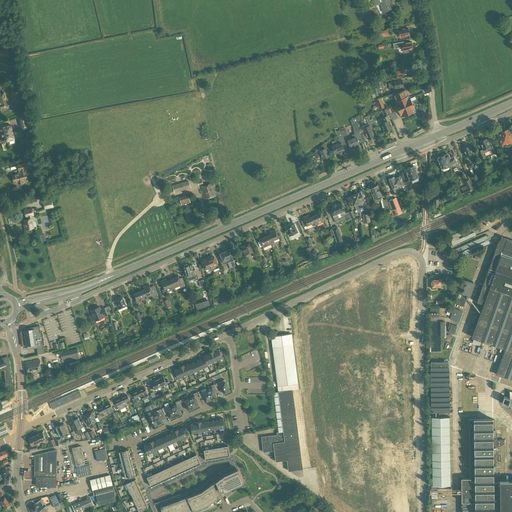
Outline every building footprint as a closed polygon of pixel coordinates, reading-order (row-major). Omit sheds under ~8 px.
[(372,0),(375,6),(380,4),(383,13),(392,10),(388,0),(372,0)] [(396,30),(396,33),(397,35),(400,34),(400,37),(410,35),(408,28),(396,30)] [(403,51),(405,53),(408,52),(409,53),(412,52),(412,49),(413,49),(411,42),(402,44),(402,42),(393,43),(394,49),(402,47),(403,51)] [(0,57),(7,55),(7,54),(9,53),(7,49),(8,49),(6,44),(1,46),(2,49),(0,49),(0,57)] [(22,95),(17,80),(8,82),(12,95),(17,94),(18,96),(22,95)] [(391,82),(391,83),(388,83),(389,88),(392,88),(392,89),(403,87),(402,80),(391,82)] [(396,101),(408,96),(405,90),(393,95),(396,101)] [(408,96),(396,101),(395,101),(396,103),(395,103),(401,116),(402,117),(415,112),(414,110),(415,110),(409,97),(408,96)] [(392,129),(388,120),(386,116),(383,117),(385,122),(381,123),(381,124),(382,126),(383,129),(384,131),(385,132),(392,129)] [(374,137),(371,129),(373,128),(371,122),(368,123),(369,126),(363,128),(368,140),(374,137)] [(10,125),(0,127),(0,128),(0,130),(0,131),(1,131),(3,138),(3,139),(2,140),(3,141),(4,142),(9,141),(9,140),(13,138),(14,139),(10,125)] [(358,127),(354,128),(353,128),(354,134),(352,135),(353,139),(347,141),(350,147),(359,144),(358,143),(361,142),(361,143),(362,143),(361,142),(360,136),(358,127)] [(335,154),(344,150),(342,146),(346,144),(340,130),(336,131),(339,138),(335,140),(336,144),(331,146),(335,154)] [(507,130),(502,131),(502,130),(501,130),(498,131),(497,132),(498,134),(503,147),(508,145),(508,146),(511,144),(511,139),(510,135),(509,135),(507,130)] [(487,139),(486,139),(480,142),(484,153),(488,152),(491,150),(490,147),(487,139)] [(321,146),(322,149),(320,151),(322,155),(320,156),(320,157),(319,157),(320,160),(329,156),(326,148),(324,144),(321,146)] [(475,157),(470,146),(463,149),(468,159),(471,158),(471,159),(475,157)] [(441,156),(438,158),(438,157),(438,158),(438,159),(437,159),(438,159),(442,169),(443,170),(444,171),(448,169),(449,167),(448,166),(452,164),(453,166),(457,165),(456,163),(457,163),(457,162),(454,156),(450,158),(449,155),(449,154),(447,154),(444,155),(443,155),(442,156),(441,156)] [(18,165),(19,169),(19,171),(20,172),(17,173),(18,174),(12,175),(13,179),(13,180),(13,182),(14,182),(14,183),(18,182),(18,184),(24,183),(24,180),(27,179),(26,175),(31,174),(30,170),(28,170),(28,169),(32,168),(30,162),(18,165)] [(414,166),(405,170),(409,181),(405,182),(409,191),(414,189),(412,183),(413,183),(411,180),(418,177),(419,177),(418,176),(418,177),(417,173),(417,172),(416,170),(414,166)] [(394,177),(389,179),(395,194),(399,192),(400,193),(402,193),(401,191),(404,190),(400,181),(401,180),(400,177),(395,179),(394,177)] [(472,190),(471,187),(468,180),(464,182),(467,188),(461,190),(463,194),(472,190)] [(190,187),(188,182),(173,187),(175,192),(190,187)] [(200,187),(204,200),(216,196),(212,183),(200,187)] [(376,200),(381,198),(382,198),(377,186),(370,189),(374,198),(375,198),(376,200)] [(354,195),(360,208),(363,207),(360,202),(365,200),(361,192),(354,195)] [(360,208),(354,195),(347,198),(350,206),(354,205),(356,209),(360,208)] [(189,203),(187,196),(179,199),(181,205),(189,203)] [(397,198),(394,199),(389,201),(392,210),(403,206),(400,198),(398,199),(397,198)] [(43,202),(45,209),(53,207),(52,200),(43,202)] [(349,212),(345,214),(344,211),(345,210),(342,202),(336,205),(336,204),(333,205),(333,206),(330,208),(334,218),(338,216),(337,214),(341,212),(342,215),(344,214),(346,221),(352,218),(349,212)] [(32,222),(34,221),(32,215),(34,215),(32,208),(24,210),(26,216),(28,216),(29,219),(24,220),(25,225),(24,225),(25,230),(34,228),(32,222)] [(321,212),(312,216),(316,225),(325,221),(321,212)] [(309,215),(303,217),(304,220),(301,221),(304,227),(312,223),(313,226),(316,225),(312,216),(310,217),(309,215)] [(286,227),(289,236),(298,232),(294,224),(286,227)] [(343,242),(337,226),(332,228),(338,244),(343,242)] [(468,228),(462,231),(448,237),(452,246),(460,242),(473,237),(468,228)] [(268,236),(272,244),(275,243),(274,240),(279,238),(275,229),(270,232),(271,234),(268,236)] [(457,257),(470,252),(490,243),(486,235),(454,250),(456,253),(457,257)] [(272,244),(268,236),(260,239),(263,248),(272,244)] [(511,240),(501,237),(500,241),(498,240),(490,265),(487,264),(474,300),(484,304),(472,337),(505,349),(496,374),(511,379),(511,240)] [(241,247),(245,255),(254,252),(250,243),(241,247)] [(232,248),(226,251),(233,267),(236,266),(233,260),(237,259),(232,248)] [(233,267),(226,251),(220,254),(224,264),(228,263),(230,268),(233,267)] [(208,259),(213,270),(219,268),(217,265),(218,265),(214,257),(208,259)] [(213,270),(208,259),(202,262),(205,270),(208,269),(209,272),(213,270)] [(188,266),(187,264),(183,265),(187,277),(189,281),(196,278),(195,274),(194,271),(195,271),(194,268),(193,268),(192,265),(188,266)] [(393,317),(405,316),(404,269),(393,269),(393,317)] [(178,276),(170,280),(174,289),(180,286),(181,288),(185,286),(184,283),(185,283),(182,277),(179,279),(178,276)] [(174,289),(170,280),(167,281),(166,279),(160,281),(164,289),(162,290),(164,293),(165,293),(171,290),(174,289)] [(441,280),(432,279),(431,289),(436,289),(436,287),(440,287),(441,280)] [(461,294),(470,297),(475,283),(466,280),(465,283),(464,283),(463,285),(464,286),(463,289),(462,288),(461,291),(462,291),(461,294)] [(144,289),(142,290),(145,299),(149,298),(147,295),(150,294),(152,297),(156,295),(155,292),(153,292),(149,284),(143,287),(144,289)] [(403,511),(385,344),(388,344),(402,464),(417,463),(403,340),(386,342),(380,289),(355,292),(360,337),(315,342),(317,356),(325,355),(332,412),(371,408),(373,402),(373,404),(379,404),(372,421),(378,423),(380,437),(375,435),(374,439),(371,415),(331,420),(339,490),(379,486),(382,511),(403,511)] [(145,299),(142,290),(133,294),(137,303),(142,300),(144,303),(147,302),(145,299)] [(229,294),(230,298),(231,299),(239,296),(237,291),(229,294)] [(219,297),(221,302),(230,298),(229,294),(228,294),(219,297)] [(123,297),(118,299),(114,301),(118,310),(127,306),(123,297)] [(221,302),(219,297),(213,299),(214,305),(221,303),(221,302)] [(165,309),(171,306),(168,299),(162,301),(164,305),(165,309)] [(107,315),(110,314),(107,307),(104,308),(104,307),(100,308),(100,307),(91,311),(95,320),(107,315)] [(430,317),(439,317),(439,308),(430,307),(430,317)] [(450,319),(459,322),(462,311),(453,308),(450,319)] [(454,335),(457,326),(449,323),(447,329),(449,329),(448,333),(454,335)] [(45,346),(42,332),(41,332),(40,328),(39,328),(39,326),(24,328),(24,330),(24,332),(22,332),(22,333),(21,334),(23,346),(27,346),(28,349),(37,348),(38,354),(44,353),(48,352),(48,347),(43,348),(43,346),(45,346)] [(293,346),(291,334),(271,336),(273,349),(293,346)] [(295,359),(293,346),(273,349),(274,361),(295,359)] [(77,348),(61,352),(62,360),(64,359),(65,362),(79,358),(77,348)] [(223,358),(221,355),(222,354),(221,352),(220,352),(219,349),(214,351),(213,351),(218,360),(223,358)] [(218,360),(213,351),(209,353),(213,362),(218,360)] [(213,362),(209,353),(208,353),(204,356),(208,366),(209,366),(208,365),(213,362)] [(208,366),(204,356),(204,357),(199,359),(204,368),(208,366)] [(0,360),(0,370),(0,372),(3,370),(5,384),(12,383),(9,358),(7,357),(1,358),(2,359),(0,360)] [(39,359),(25,362),(28,374),(32,373),(31,371),(37,370),(38,372),(42,371),(39,359)] [(204,368),(199,359),(194,362),(199,371),(204,368)] [(296,371),(295,359),(274,361),(276,374),(296,371)] [(199,371),(194,362),(190,364),(189,363),(194,373),(199,371)] [(449,412),(449,364),(449,362),(431,362),(431,411),(432,411),(432,413),(449,412)] [(194,373),(189,363),(184,365),(188,375),(193,372),(194,373)] [(188,375),(184,365),(179,367),(184,377),(188,375)] [(184,377),(179,367),(179,368),(174,370),(176,373),(175,374),(176,376),(177,376),(178,379),(184,377)] [(299,390),(296,371),(276,374),(278,392),(292,390),(299,390)] [(169,382),(167,379),(165,380),(163,376),(157,379),(161,387),(162,389),(165,387),(164,385),(167,384),(166,383),(169,382)] [(161,387),(157,379),(151,382),(153,386),(151,387),(152,390),(154,389),(155,389),(161,387)] [(229,388),(227,384),(226,385),(224,380),(215,384),(217,386),(220,385),(224,394),(229,391),(228,388),(229,388)] [(217,397),(214,392),(217,390),(214,384),(211,386),(212,388),(207,390),(211,399),(212,399),(212,400),(216,398),(216,397),(217,397)] [(138,390),(141,395),(143,399),(149,397),(145,387),(138,390)] [(79,390),(50,403),(52,409),(75,399),(82,396),(79,390)] [(141,395),(138,390),(132,393),(136,401),(137,403),(140,402),(139,400),(139,399),(138,396),(141,395)] [(211,399),(207,390),(202,392),(201,390),(198,392),(200,398),(203,397),(206,402),(211,399)] [(302,469),(292,390),(278,392),(274,392),(279,432),(277,432),(277,435),(261,437),(263,452),(274,451),(276,462),(287,460),(288,471),(302,469)] [(131,403),(127,395),(121,398),(123,403),(126,402),(127,404),(131,403)] [(199,405),(195,396),(194,396),(189,398),(193,408),(194,407),(195,408),(198,406),(199,405)] [(511,399),(504,397),(502,403),(511,406),(511,399)] [(125,407),(123,403),(121,398),(115,400),(119,410),(125,407)] [(189,398),(184,401),(188,410),(189,410),(193,409),(193,408),(189,398)] [(113,411),(110,403),(104,406),(106,411),(109,410),(110,413),(113,411)] [(178,408),(177,404),(176,404),(171,407),(176,416),(181,413),(178,408)] [(106,411),(104,406),(103,406),(102,405),(100,406),(101,408),(98,409),(100,414),(101,417),(107,414),(106,411)] [(176,416),(171,407),(166,409),(165,407),(162,408),(165,415),(168,413),(170,418),(176,416)] [(163,422),(159,413),(162,411),(161,409),(152,413),(158,425),(158,424),(159,425),(162,423),(162,422),(163,422)] [(97,423),(92,412),(88,414),(94,427),(97,426),(98,429),(102,428),(100,422),(97,423)] [(148,418),(146,419),(147,423),(148,425),(151,423),(152,427),(158,425),(152,413),(153,415),(148,417),(148,418)] [(94,427),(88,414),(84,416),(90,428),(94,427)] [(78,418),(74,420),(81,434),(83,433),(81,428),(84,427),(81,421),(80,422),(78,418)] [(432,418),(432,486),(449,486),(449,418),(432,418)] [(511,511),(511,481),(499,481),(499,482),(493,482),(493,471),(495,471),(495,465),(493,465),(492,419),(469,419),(469,473),(469,478),(470,478),(461,478),(461,502),(462,502),(461,511),(511,511)] [(81,434),(74,420),(71,422),(75,431),(76,431),(78,435),(81,434)] [(64,423),(60,425),(68,443),(76,442),(73,437),(69,438),(68,435),(67,432),(68,432),(64,423)] [(68,443),(60,425),(56,427),(60,436),(61,438),(63,437),(64,440),(61,441),(60,439),(56,440),(57,445),(68,443)] [(187,436),(186,433),(187,433),(186,430),(185,431),(183,427),(178,430),(178,429),(182,439),(187,436)] [(182,439),(178,429),(173,432),(177,441),(182,439)] [(43,432),(36,435),(39,442),(46,439),(43,432)] [(177,441),(173,432),(168,434),(172,443),(177,441)] [(172,443),(168,434),(163,437),(168,446),(172,443)] [(39,442),(36,435),(29,438),(32,446),(30,446),(30,451),(38,449),(36,444),(39,442)] [(168,446),(163,437),(158,439),(163,448),(168,446)] [(163,448),(158,439),(154,441),(153,441),(158,450),(163,448)] [(158,450),(153,441),(149,443),(153,452),(158,450)] [(153,452),(149,443),(148,443),(148,444),(144,446),(145,449),(144,449),(145,452),(146,452),(148,455),(153,452)] [(89,463),(85,464),(81,446),(71,448),(78,477),(91,474),(89,463)] [(108,459),(105,448),(95,451),(97,461),(108,459)] [(35,486),(56,487),(57,462),(57,450),(56,449),(47,452),(35,455),(34,477),(36,477),(35,486)] [(200,464),(196,455),(191,457),(195,466),(200,464)] [(195,466),(191,457),(185,460),(189,469),(195,466)] [(189,469),(185,460),(180,462),(184,471),(189,469)] [(184,471),(180,462),(174,465),(178,474),(184,471)] [(178,474),(174,465),(169,467),(173,476),(178,474)] [(173,476),(169,467),(163,470),(168,479),(173,476)] [(168,479),(163,470),(158,472),(162,481),(168,479)] [(244,480),(239,470),(226,476),(219,480),(217,482),(220,489),(221,489),(223,493),(225,492),(231,488),(231,487),(237,484),(237,485),(238,485),(238,484),(238,485),(238,484),(241,482),(240,480),(243,479),(243,481),(244,480)] [(162,481),(158,472),(152,475),(157,484),(162,481)] [(116,500),(110,475),(90,480),(94,496),(96,495),(98,505),(116,500)] [(157,484),(152,475),(147,477),(151,486),(157,484)] [(138,485),(135,479),(126,483),(129,489),(138,485)] [(200,507),(207,504),(207,505),(208,505),(207,505),(207,504),(213,500),(213,501),(214,500),(213,500),(216,497),(216,495),(218,494),(219,496),(214,484),(202,493),(161,508),(162,511),(180,511),(182,511),(181,511),(186,511),(187,511),(193,509),(193,510),(194,510),(193,507),(195,506),(196,508),(200,507),(200,508),(201,507),(200,507)] [(140,490),(138,485),(129,489),(131,494),(140,490)] [(143,496),(140,490),(131,494),(134,500),(143,496)] [(52,503),(58,500),(55,495),(50,498),(52,503)] [(145,501),(143,496),(134,500),(136,505),(145,501)] [(11,505),(4,497),(0,500),(0,502),(6,509),(11,505)] [(34,511),(36,511),(46,505),(44,502),(41,499),(35,504),(36,505),(35,506),(34,506),(33,507),(32,508),(34,511)] [(58,500),(52,503),(55,508),(57,508),(61,506),(60,505),(63,504),(62,502),(59,503),(58,500)] [(82,501),(72,505),(75,511),(86,511),(91,510),(87,500),(82,502),(82,501)] [(148,507),(145,501),(136,505),(139,511),(148,507)]
